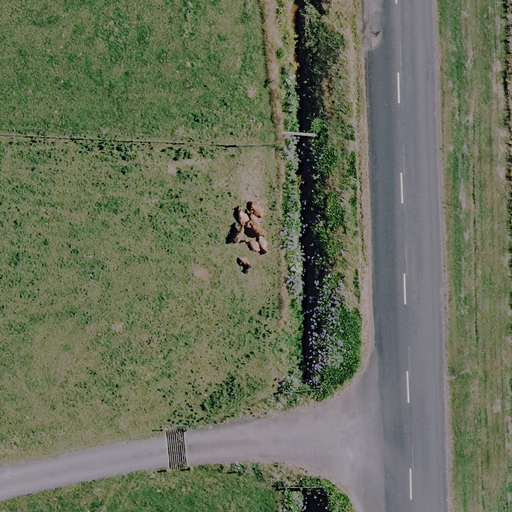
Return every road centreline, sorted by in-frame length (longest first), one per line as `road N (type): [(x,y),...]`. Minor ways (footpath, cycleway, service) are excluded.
road 1 (unclassified): [(408,0),(423,511)]
road 2 (track): [(0,495),(219,437),(421,436)]
